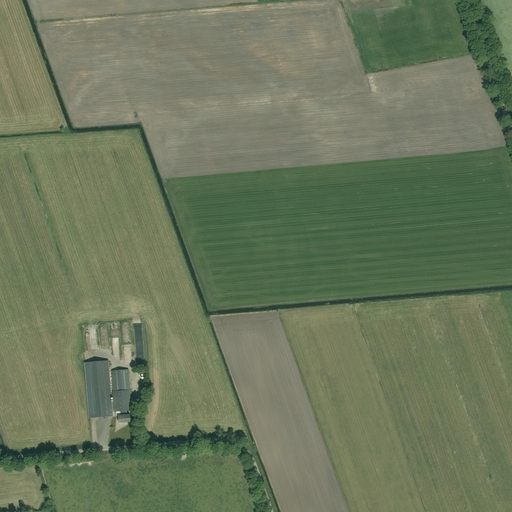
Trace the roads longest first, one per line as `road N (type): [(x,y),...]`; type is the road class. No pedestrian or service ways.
road 1 (unclassified): [(273,511),(257,465),(236,441),(0,456)]
road 2 (unclassified): [(511,131),(464,0)]
